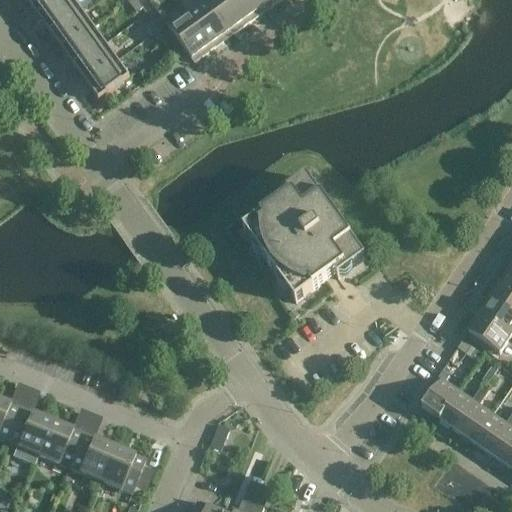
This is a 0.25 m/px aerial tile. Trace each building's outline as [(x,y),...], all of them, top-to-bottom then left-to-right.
[(63,0),(27,0),(25,2),(37,19),(63,0)] [(71,0),(63,0),(37,19),(50,35),(81,13),(71,0)] [(143,10),(135,0),(133,0),(128,4),(136,14),(143,10)] [(203,0),(202,1),(230,38),(247,26),(228,0),(203,0)] [(228,0),(247,26),(265,13),(255,0),(228,0)] [(255,0),(265,13),(282,0),(281,0),(255,0)] [(185,13),(212,51),(230,38),(202,1),(185,13)] [(50,35),(62,52),(93,29),(81,13),(50,35)] [(166,27),(194,64),(212,51),(185,13),(166,27)] [(144,26),(152,37),(159,32),(151,21),(144,26)] [(62,52),(74,69),(105,46),(93,29),(62,52)] [(166,43),(159,32),(152,37),(160,48),(166,43)] [(74,69),(86,85),(117,63),(105,46),(74,69)] [(98,102),(129,80),(117,63),(86,85),(98,102)] [(295,305),(326,283),(334,277),(338,280),(364,261),(306,180),(279,200),(282,204),(242,231),(295,305)] [(511,270),(503,283),(511,289),(511,270)] [(492,300),(511,314),(511,289),(503,283),(492,300)] [(480,317),(511,338),(511,337),(511,314),(492,300),(480,317)] [(293,322),(298,318),(294,312),(289,316),(293,322)] [(511,338),(480,317),(468,334),(499,356),(511,338)] [(457,350),(466,356),(478,365),(483,358),(471,349),(462,344),(457,350)] [(482,383),(487,387),(498,371),(492,367),(482,383)] [(422,410),(439,422),(459,393),(441,381),(422,410)] [(485,399),(490,390),(483,386),(477,394),(485,399)] [(141,389),(137,400),(148,405),(152,394),(141,389)] [(475,405),(472,402),(459,393),(439,422),(456,433),(475,405)] [(475,405),(479,407),(485,399),(477,394),(472,402),(475,405)] [(0,402),(0,442),(6,445),(20,411),(0,402)] [(479,407),(475,405),(456,433),(472,445),(492,416),(479,407)] [(20,411),(6,445),(17,449),(13,458),(34,467),(38,458),(52,424),(20,411)] [(509,428),(505,425),(492,416),(472,445),(489,456),(509,428)] [(52,424),(38,458),(68,470),(82,436),(52,424)] [(232,431),(220,427),(217,435),(228,439),(232,431)] [(511,429),(509,428),(489,456),(506,468),(511,459),(511,429)] [(82,436),(68,470),(99,483),(114,449),(82,436)] [(114,449),(99,483),(131,496),(146,462),(114,449)] [(250,511),(253,506),(243,501),(238,511),(250,511)]
